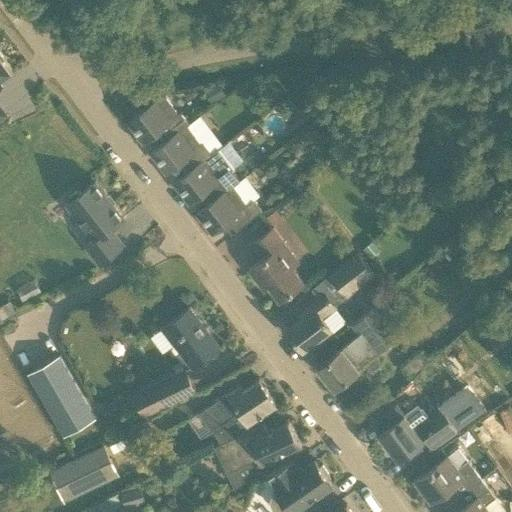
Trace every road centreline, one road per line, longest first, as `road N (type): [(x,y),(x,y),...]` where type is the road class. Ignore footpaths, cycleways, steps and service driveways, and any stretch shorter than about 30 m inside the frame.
road 1 (residential): [(390,511),(78,90)]
road 2 (residential): [(78,90),(131,68),(227,51),(485,34),(511,24)]
